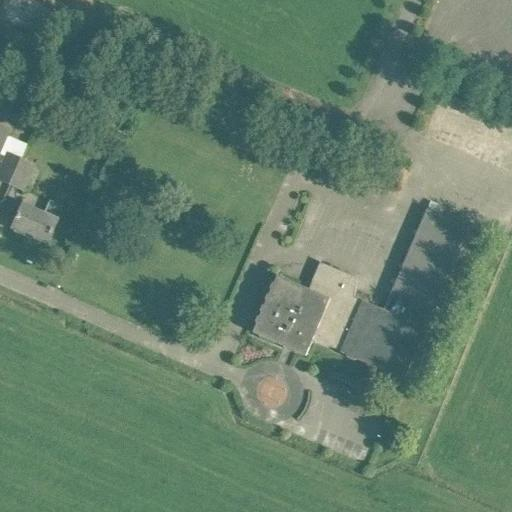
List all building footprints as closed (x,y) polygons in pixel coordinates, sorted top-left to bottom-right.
[(0,59),(36,77),(50,48),(10,28),(0,49),(0,59)] [(0,154),(11,129),(0,123),(0,154)] [(7,152),(0,169),(0,181),(24,192),(36,164),(7,152)] [(23,206),(21,210),(13,229),(48,244),(58,221),(57,221),(63,207),(50,202),(44,215),(23,206)] [(254,333),(306,356),(314,339),(341,351),(341,352),(404,380),(426,329),(425,328),(468,228),(428,210),(385,311),(355,298),(357,280),(321,264),(309,291),(278,277),(254,333)]
